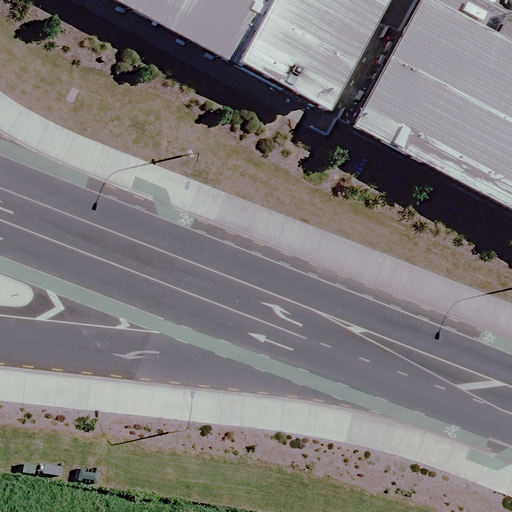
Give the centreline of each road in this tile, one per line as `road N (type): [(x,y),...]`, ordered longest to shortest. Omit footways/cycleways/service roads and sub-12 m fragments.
road 1 (secondary): [(482,390),(0,202)]
road 2 (secondary): [(482,390),(0,337)]
